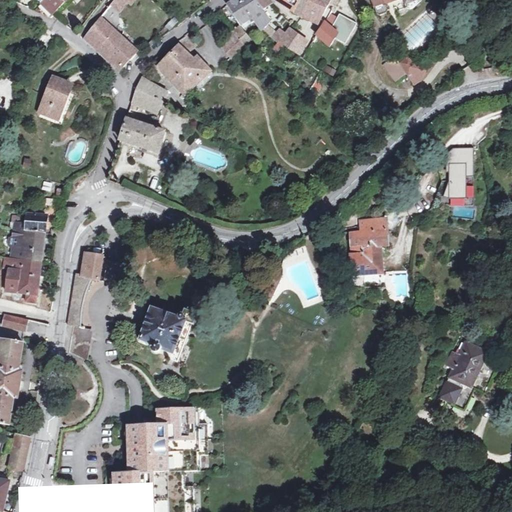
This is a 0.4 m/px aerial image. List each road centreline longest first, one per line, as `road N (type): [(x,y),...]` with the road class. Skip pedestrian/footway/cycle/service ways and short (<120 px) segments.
road 1 (secondary): [(107,209),(137,206),(241,240),(280,235),(318,214),(436,107),(511,84)]
road 2 (residential): [(24,511),(57,347)]
road 3 (secondary): [(57,347),(74,242),(107,209)]
road 4 (residential): [(3,0),(32,12),(124,83)]
road 5 (residential): [(124,83),(229,0)]
road 6 (residential): [(107,209),(98,180),(124,83)]
